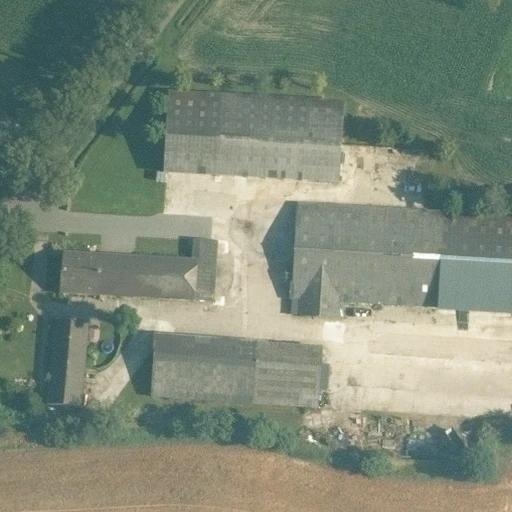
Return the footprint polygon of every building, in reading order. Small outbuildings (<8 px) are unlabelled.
[(164,173),(338,184),(343,105),(169,94),(164,173)] [(293,301),(299,302),(298,318),(339,320),(341,304),(438,311),(511,313),(511,219),(444,217),(298,207),(295,268),(286,267),(284,284),(294,284),(293,301)] [(61,295),(82,297),(213,304),(216,243),(194,242),(193,262),(85,257),(65,255),(61,295)] [(47,407),(81,410),(88,326),(55,323),(47,407)] [(151,398),(254,406),(318,411),(322,351),(258,346),(156,336),(151,398)] [(95,360),(108,360),(109,338),(95,338),(95,360)]
